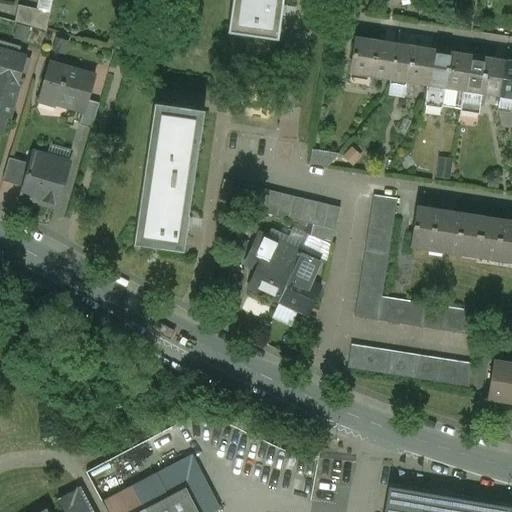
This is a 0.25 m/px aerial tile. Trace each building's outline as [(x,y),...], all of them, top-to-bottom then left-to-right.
[(232,0),(227,33),(275,40),(281,0),(232,0)] [(50,12),(18,6),(15,22),(46,32),(50,12)] [(395,47),(355,41),(350,74),(390,80),(395,47)] [(431,53),(395,47),(390,80),(426,85),(431,53)] [(26,57),(0,49),(0,84),(17,90),(26,57)] [(468,58),(431,53),(426,85),(423,105),(442,108),(445,88),(463,91),(468,58)] [(504,64),(468,58),(463,91),(482,94),(499,96),(504,64)] [(79,72),(51,63),(41,97),(73,106),(72,109),(84,112),(80,126),(92,129),(99,103),(88,100),(94,78),(79,73),(79,72)] [(511,65),(504,64),(499,96),(511,98),(511,65)] [(0,84),(0,133),(5,117),(8,118),(17,90),(0,84)] [(482,94),(463,91),(460,110),(479,113),(482,94)] [(204,112),(155,105),(136,245),(184,252),(189,216),(187,215),(197,143),(199,144),(204,112)] [(338,155),(311,151),(309,164),(328,167),(338,155)] [(30,164),(9,158),(2,181),(23,187),(30,164)] [(69,165),(48,159),(46,166),(30,162),(30,164),(23,187),(22,190),(41,196),(40,202),(57,207),(69,165)] [(340,208),(223,181),(217,202),(313,225),(334,229),(335,230),(340,208)] [(396,201),(372,197),(354,318),(476,337),(480,312),(381,297),(396,201)] [(511,223),(415,208),(409,249),(511,264),(511,223)] [(334,229),(313,225),(310,237),(331,242),(334,229)] [(300,253),(260,235),(248,262),(259,267),(262,261),(291,273),(300,253)] [(319,261),(300,252),(300,253),(291,273),(310,282),(319,261)] [(259,267),(249,289),(278,302),(291,273),(262,261),(259,267)] [(310,282),(291,273),(278,302),(308,316),(321,287),(310,282)] [(472,366),(351,347),(347,370),(468,389),(472,366)] [(511,364),(493,362),(487,401),(511,405),(511,364)] [(509,511),(510,508),(388,487),(383,511),(509,511)] [(91,511),(80,488),(57,500),(63,511),(91,511)] [(197,511),(185,488),(139,511),(197,511)]
